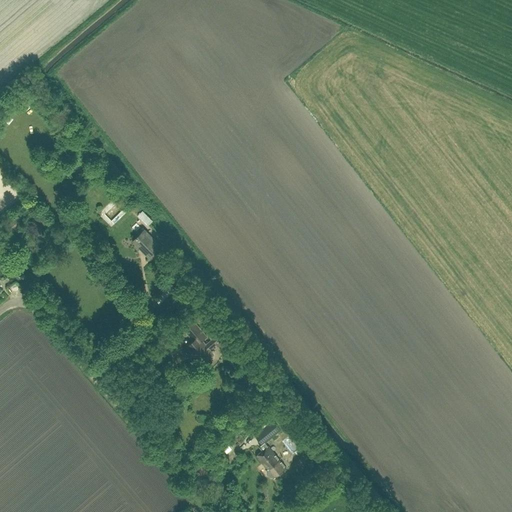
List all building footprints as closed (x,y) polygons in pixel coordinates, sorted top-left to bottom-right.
[(131,208),(135,212),(140,208),(136,204),(131,208)] [(150,225),(155,221),(145,208),(140,212),(150,225)] [(45,215),(38,221),(44,229),(52,223),(45,215)] [(150,259),(162,247),(144,229),(132,241),(150,259)] [(55,252),(54,241),(39,243),(41,253),(55,252)] [(175,290),(160,304),(168,312),(183,299),(175,290)] [(229,334),(221,325),(209,335),(212,339),(205,345),(201,341),(207,336),(194,321),(184,330),(193,341),(187,346),(201,363),(203,361),(207,365),(212,361),(209,356),(212,354),(209,349),(215,344),(216,344),(217,344),(221,349),(228,343),(223,338),(229,334)] [(118,333),(123,328),(120,325),(115,329),(118,333)] [(264,421),(266,424),(275,417),(272,414),(264,421)] [(281,430),(273,421),(255,436),(262,445),(281,430)] [(268,470),(280,460),(268,446),(256,455),(268,470)]
